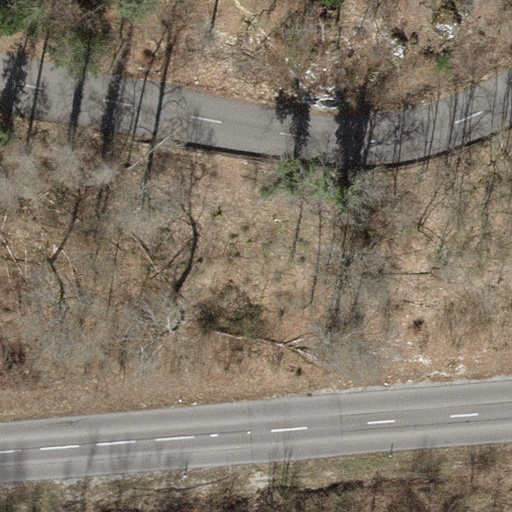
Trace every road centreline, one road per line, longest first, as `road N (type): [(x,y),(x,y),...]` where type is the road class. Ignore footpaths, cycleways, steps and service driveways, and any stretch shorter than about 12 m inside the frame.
road 1 (tertiary): [(511,98),(416,140),(262,138),(0,88)]
road 2 (tertiary): [(0,451),(511,412)]
